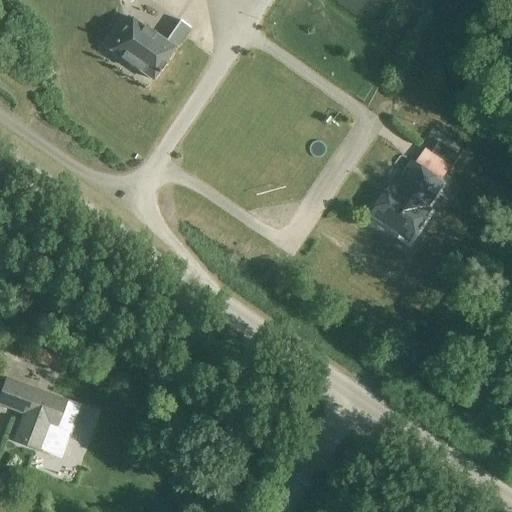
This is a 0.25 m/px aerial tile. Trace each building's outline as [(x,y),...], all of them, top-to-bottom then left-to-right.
[(189,26),(184,23),(178,19),(163,41),(132,19),(110,51),(151,80),(189,26)] [(438,141),(430,152),(450,166),(458,155),(438,141)] [(381,197),(370,213),(405,237),(424,210),(420,207),(436,185),(409,167),(386,201),(381,197)] [(6,378),(0,393),(0,405),(21,414),(13,439),(37,449),(39,445),(58,453),(76,405),(64,400),(6,378)] [(183,484),(175,503),(189,509),(197,489),(183,484)]
